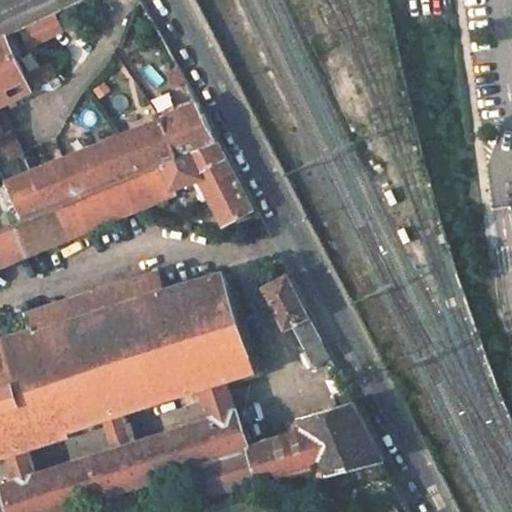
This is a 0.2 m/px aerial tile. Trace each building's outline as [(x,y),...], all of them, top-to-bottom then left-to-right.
[(59,13),(29,27),(37,44),(67,29),(59,13)] [(0,105),(34,89),(8,36),(0,39),(0,105)] [(200,103),(162,118),(180,159),(220,142),(200,103)] [(162,118),(119,137),(138,176),(180,159),(162,118)] [(0,136),(0,170),(24,222),(55,210),(38,171),(22,178),(3,135),(0,136)] [(119,137),(70,158),(85,197),(132,178),(138,176),(119,137)] [(201,178),(226,226),(255,210),(238,176),(220,142),(180,159),(138,176),(132,178),(142,209),(177,195),(175,188),(201,178)] [(70,158),(38,171),(55,210),(85,197),(70,158)] [(55,210),(24,222),(0,232),(0,266),(142,209),(132,178),(85,197),(55,210)] [(24,315),(29,331),(36,329),(38,333),(167,292),(161,271),(24,315)] [(299,271),(271,287),(293,328),(322,315),(299,271)] [(200,387),(227,379),(256,370),(225,274),(167,292),(38,333),(36,329),(29,331),(0,340),(0,457),(9,454),(29,448),(71,434),(69,429),(105,417),(123,412),(200,387)] [(298,326),(316,369),(344,359),(319,318),(298,326)] [(227,379),(200,387),(211,420),(239,412),(227,379)] [(385,459),(355,402),(302,418),(306,431),(251,448),(243,424),(253,421),(249,410),(239,414),(239,412),(211,420),(133,444),(115,449),(37,473),(17,479),(4,484),(12,511),(55,511),(200,468),(209,496),(247,487),(249,494),(263,490),(262,482),(280,479),(287,506),(326,496),(320,475),(385,459)] [(123,412),(105,417),(115,449),(133,444),(123,412)] [(29,448),(9,454),(17,479),(37,473),(29,448)]
